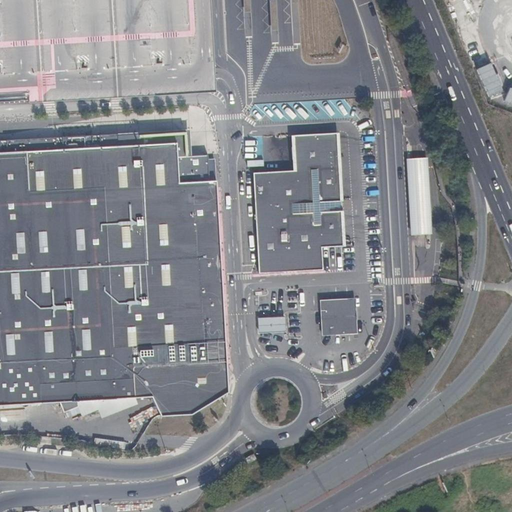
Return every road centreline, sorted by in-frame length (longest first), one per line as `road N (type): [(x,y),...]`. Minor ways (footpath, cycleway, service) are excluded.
road 1 (primary): [(496,190),(481,213),(477,287),(464,326),(444,365),(363,462)]
road 2 (secondary): [(511,321),(446,401),(363,462)]
road 3 (primary): [(418,0),(496,190)]
road 4 (unknown): [(298,284),(304,341),(320,348),(360,334),(361,278)]
road 5 (secondary): [(380,477),(511,420)]
road 6 (primary): [(380,477),(415,477),(511,449)]
